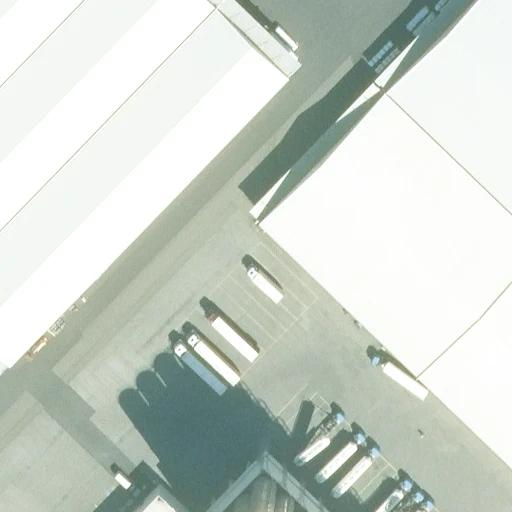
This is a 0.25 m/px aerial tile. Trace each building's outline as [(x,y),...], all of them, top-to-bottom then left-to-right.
[(212,0),(0,0),(0,351),(10,362),(289,74),(212,0)] [(511,0),(466,0),(386,83),(511,204),(511,0)] [(511,204),(386,83),(260,214),(511,457),(511,204)] [(77,375),(95,393),(83,405),(93,414),(120,386),(92,360),(77,375)] [(325,378),(324,401),(335,401),(335,378),(325,378)] [(333,398),(335,420),(351,418),(349,396),(333,398)] [(40,419),(61,440),(79,422),(58,401),(40,419)] [(367,416),(352,419),(355,437),(371,434),(367,416)] [(388,433),(372,433),(372,455),(388,455),(388,433)] [(188,511),(160,484),(132,511),(337,511),(266,443),(198,511),(188,511)] [(368,472),(365,449),(355,450),(358,473),(368,472)] [(406,471),(407,450),(389,449),(388,470),(406,471)] [(332,473),(332,451),(323,451),(323,473),(332,473)] [(415,486),(424,471),(414,464),(404,479),(415,486)] [(372,467),(372,488),(386,488),(386,467),(372,467)] [(387,491),(395,509),(410,502),(402,484),(387,491)] [(402,511),(426,511),(415,500),(403,511),(402,511)] [(387,511),(387,502),(373,502),(373,511),(387,511)]
